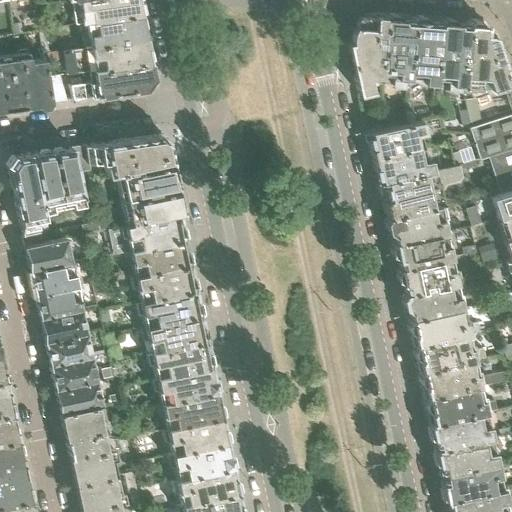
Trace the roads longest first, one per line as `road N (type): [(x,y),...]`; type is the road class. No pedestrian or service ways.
road 1 (residential): [(414,511),(305,0)]
road 2 (residential): [(190,104),(276,511)]
road 3 (residential): [(0,257),(53,511)]
road 4 (residential): [(190,104),(0,132)]
